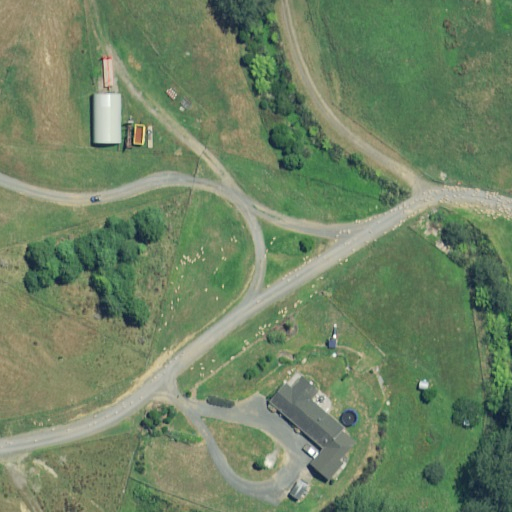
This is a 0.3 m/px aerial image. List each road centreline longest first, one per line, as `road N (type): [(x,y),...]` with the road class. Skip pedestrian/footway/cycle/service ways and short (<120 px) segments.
road 1 (unknown): [(352,231),(109,410),(78,425),(0,440)]
road 2 (unknown): [(352,231),(283,214),(196,177),(89,195),(0,174)]
